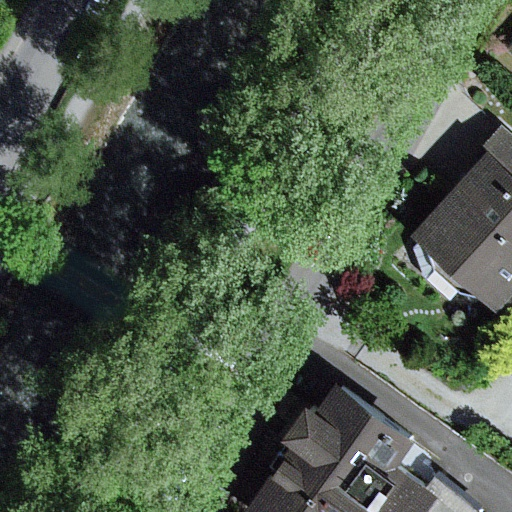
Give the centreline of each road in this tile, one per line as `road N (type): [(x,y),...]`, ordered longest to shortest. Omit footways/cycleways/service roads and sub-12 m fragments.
road 1 (residential): [(479,0),(193,511)]
road 2 (residential): [(0,138),(74,0)]
